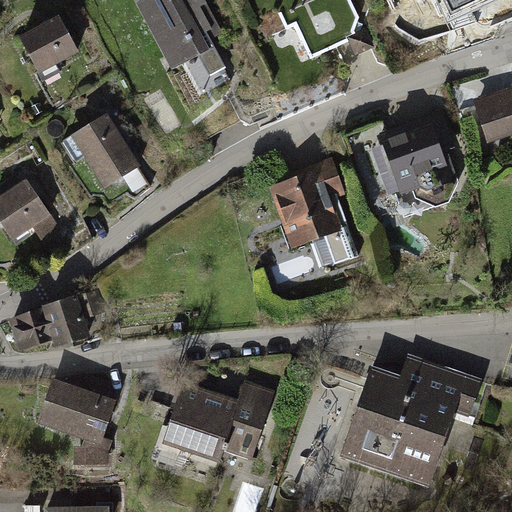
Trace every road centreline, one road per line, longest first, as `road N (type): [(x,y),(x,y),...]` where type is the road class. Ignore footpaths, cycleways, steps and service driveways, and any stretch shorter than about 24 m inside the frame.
road 1 (residential): [(0,308),(65,278),(252,146),(511,44)]
road 2 (residential): [(0,364),(511,318)]
